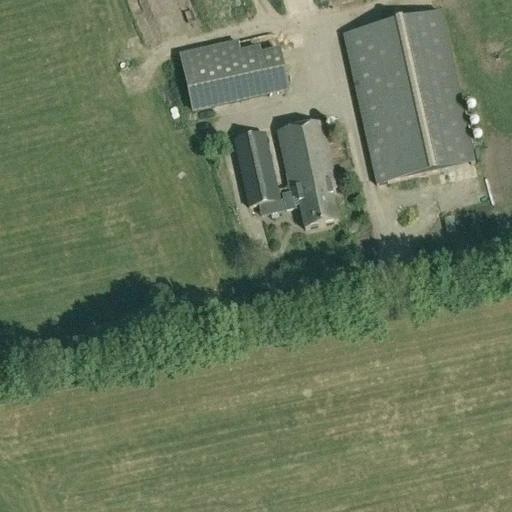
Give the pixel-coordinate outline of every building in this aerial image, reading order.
[(168,51),(193,44),(184,9),(158,16),(168,51)] [(443,17),(398,27),(345,38),(376,183),(474,161),(443,17)] [(193,117),(288,96),(277,53),(259,57),(258,51),(240,55),(237,46),(180,58),(193,117)] [(338,192),(324,125),(278,135),(293,202),(299,200),(306,233),(340,226),(332,193),(338,192)] [(281,204),(267,137),(236,144),(250,211),(281,204)]
